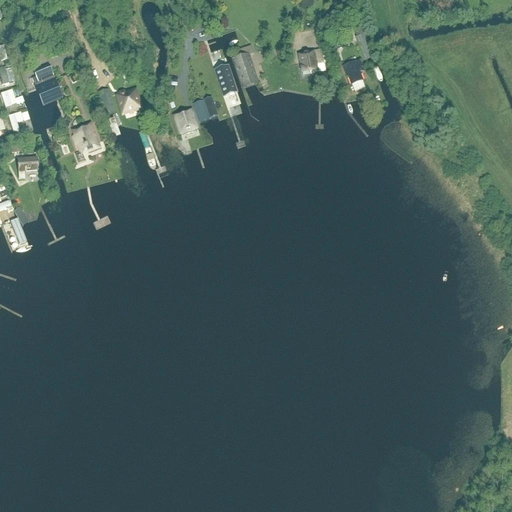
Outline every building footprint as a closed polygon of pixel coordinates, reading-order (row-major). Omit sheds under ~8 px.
[(353,29),(357,38),(355,39),(365,63),(376,59),(366,35),(363,36),(359,26),(353,29)] [(252,88),(259,85),(254,71),(249,56),(254,54),(251,47),(229,54),(232,61),(242,91),(252,88)] [(317,72),(313,53),(299,56),(302,75),(317,72)] [(347,74),(352,86),(355,94),(365,90),(362,82),(359,73),(364,71),(360,62),(343,68),(345,74),(347,74)] [(62,99),(54,80),(49,68),(34,75),(35,79),(31,81),(34,88),(41,107),(62,99)] [(229,69),(216,73),(225,99),(238,94),(229,69)] [(108,90),(97,94),(105,118),(116,114),(108,90)] [(143,111),(136,90),(125,94),(123,92),(120,93),(119,96),(116,97),(122,118),(143,111)] [(18,105),(14,91),(0,94),(0,105),(1,110),(18,105)] [(205,107),(210,121),(218,118),(212,100),(203,103),(205,107)] [(199,124),(200,124),(210,121),(205,107),(203,103),(193,106),(199,124)] [(192,111),(173,117),(179,135),(198,129),(192,111)] [(17,114),(4,118),(9,135),(16,132),(14,125),(20,123),(17,114)] [(99,147),(91,126),(71,134),(80,155),(99,147)] [(17,161),(18,173),(18,181),(24,180),(23,173),(37,171),(36,159),(17,161)] [(0,205),(0,213),(9,213),(8,205),(0,205)] [(26,246),(16,221),(0,226),(11,253),(26,246)]
